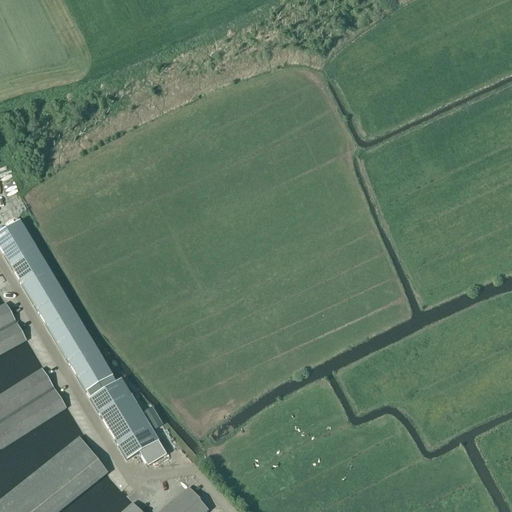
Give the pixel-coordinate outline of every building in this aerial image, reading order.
[(19,223),(0,234),(0,252),(86,395),(113,379),(19,223)] [(0,332),(15,324),(5,305),(0,308),(0,332)] [(0,356),(26,342),(15,324),(0,332),(0,356)] [(0,423),(53,390),(41,370),(0,396),(0,423)] [(166,457),(120,382),(90,400),(126,462),(138,455),(147,469),(166,457)] [(0,451),(66,410),(53,390),(0,423),(0,451)] [(0,511),(20,511),(92,457),(79,440),(0,501),(0,511)] [(56,511),(105,475),(92,457),(20,511),(56,511)] [(208,511),(209,511),(190,491),(166,511),(208,511)]
